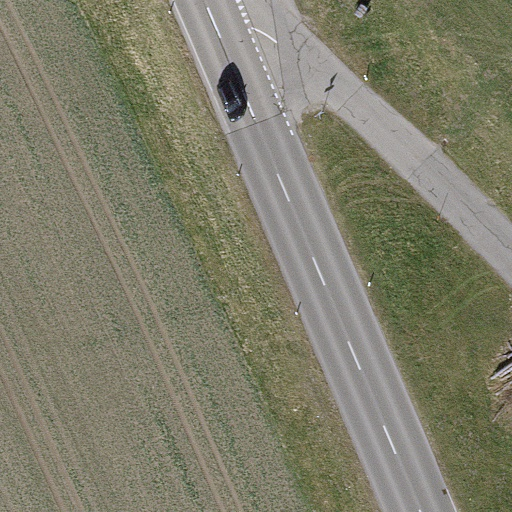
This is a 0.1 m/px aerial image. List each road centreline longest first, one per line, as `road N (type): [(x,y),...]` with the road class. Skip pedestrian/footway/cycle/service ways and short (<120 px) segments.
road 1 (secondary): [(223,42),(421,511)]
road 2 (residential): [(511,259),(287,38),(264,29),(223,42)]
